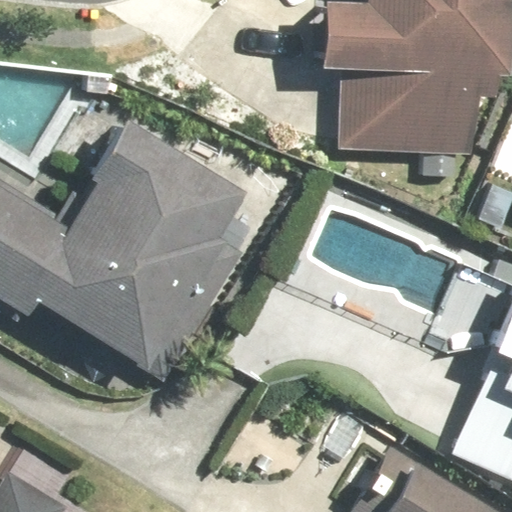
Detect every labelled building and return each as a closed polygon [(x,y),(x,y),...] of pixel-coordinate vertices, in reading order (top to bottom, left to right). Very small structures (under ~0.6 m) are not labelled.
[(352,0),(353,0),(305,0),(304,66),(336,67),(336,147),(455,148),(455,102),(475,102),(475,73),(492,73),(492,0),(352,0)] [(41,219),(0,192),(0,314),(4,318),(17,299),(147,385),(247,234),(226,220),(237,204),(108,118),(41,219)] [(511,124),(493,173),(511,180),(511,124)] [(511,273),(506,271),(435,450),(511,482),(511,273)] [(492,511),(383,446),(354,493),(372,504),(367,511),(492,511)] [(56,511),(59,509),(0,472),(0,511),(56,511)]
